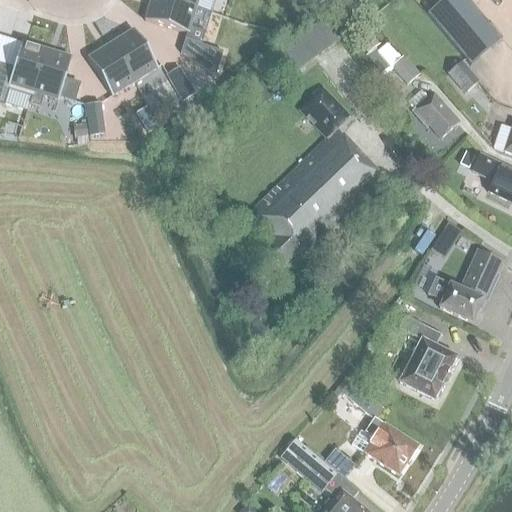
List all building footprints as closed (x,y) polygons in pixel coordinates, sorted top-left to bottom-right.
[(158,0),(150,0),(143,24),(185,36),(179,55),(214,79),(222,54),(200,47),(204,34),(210,16),(195,11),(158,0)] [(158,0),(195,11),(198,0),(158,0)] [(464,0),(445,0),(426,17),(468,68),(499,42),(464,0)] [(273,57),(288,78),(340,42),(324,20),(273,57)] [(352,36),(367,56),(378,47),(363,28),(352,36)] [(132,33),(109,47),(132,83),(133,85),(156,71),(155,69),(132,33)] [(0,68),(0,107),(3,109),(3,106),(26,113),(28,107),(30,100),(39,70),(44,53),(20,45),(12,70),(1,67),(0,68)] [(109,47),(86,61),(109,97),(110,100),(133,85),(132,83),(109,47)] [(30,100),(28,107),(39,110),(42,99),(57,104),(70,60),(44,53),(39,70),(30,100)] [(419,76),(403,59),(390,70),(407,88),(419,76)] [(460,64),(446,77),(463,96),(478,83),(460,64)] [(178,70),(166,77),(182,103),(194,96),(178,70)] [(242,88),(256,110),(271,100),(257,78),(242,88)] [(335,131),(342,124),(348,119),(322,91),(300,111),(327,141),(249,214),(273,241),(265,248),(283,268),(302,249),(305,252),(321,238),(323,240),(384,183),(335,131)] [(408,104),(414,111),(411,114),(425,130),(427,128),(440,142),(458,126),(432,96),(427,100),(423,96),(419,94),(408,104)] [(99,101),(84,103),(88,134),(89,134),(102,132),(103,132),(99,101)] [(143,129),(147,135),(158,128),(154,122),(143,129)] [(511,124),(510,131),(501,128),(493,151),(511,157),(511,124)] [(85,126),(72,128),(74,140),(86,139),(85,126)] [(465,154),(458,167),(467,171),(474,158),(465,154)] [(511,172),(500,167),(479,156),(470,173),(492,184),(487,194),(511,206),(511,172)] [(446,225),(429,252),(437,257),(454,230),(446,225)] [(479,311),(501,264),(477,253),(459,292),(448,287),(434,281),(427,297),(441,304),(438,311),(470,326),(477,310),(479,311)] [(420,343),(398,385),(433,402),(434,400),(437,401),(443,390),(438,388),(446,373),(451,375),(457,364),(454,362),(455,360),(434,349),(440,338),(421,328),(404,319),(398,331),(414,340),(420,343)] [(358,392),(349,403),(372,422),(364,435),(360,433),(351,447),(362,455),(397,478),(406,464),(407,465),(417,449),(376,422),(383,412),(358,392)] [(294,442),(279,460),(295,473),(310,455),(294,442)] [(333,452),(322,465),(343,482),(354,469),(333,452)] [(265,489),(273,496),(286,481),(278,474),(265,489)] [(362,511),(340,493),(324,511),(362,511)]
